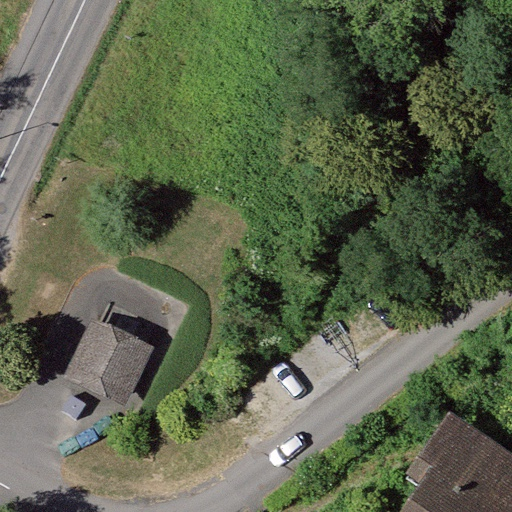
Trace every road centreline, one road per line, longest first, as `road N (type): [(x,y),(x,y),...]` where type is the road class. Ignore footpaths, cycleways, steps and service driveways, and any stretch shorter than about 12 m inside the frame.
road 1 (residential): [(206,511),(511,278)]
road 2 (secondary): [(90,0),(0,183)]
